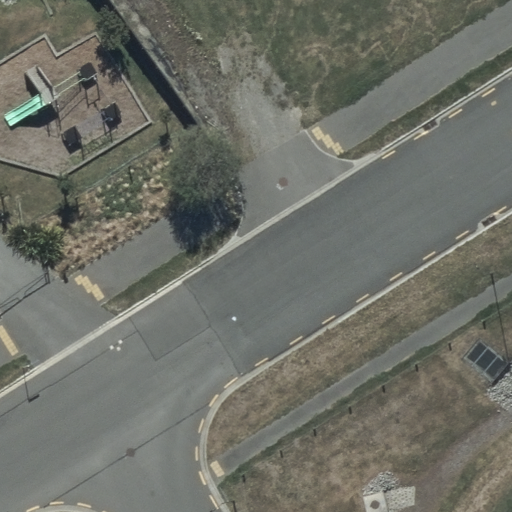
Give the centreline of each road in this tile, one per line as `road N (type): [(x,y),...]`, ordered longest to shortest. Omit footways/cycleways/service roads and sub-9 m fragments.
road 1 (residential): [(104,395),(511,138)]
road 2 (track): [(332,252),(257,135),(203,0)]
road 3 (residential): [(104,395),(174,511)]
road 4 (residential): [(0,460),(104,395)]
